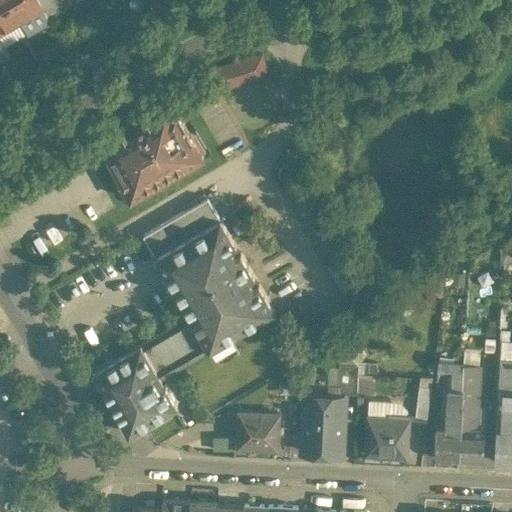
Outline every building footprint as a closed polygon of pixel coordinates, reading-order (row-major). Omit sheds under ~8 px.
[(0,0),(0,31),(20,19),(8,0),(0,0)] [(8,0),(20,19),(43,6),(40,0),(8,0)] [(60,10),(54,0),(40,0),(43,6),(49,16),(60,10)] [(54,0),(60,10),(72,3),(69,0),(54,0)] [(263,51),(252,54),(258,76),(269,73),(263,51)] [(252,54),(241,58),(247,79),(258,76),(252,54)] [(241,58),(230,61),(237,82),(247,79),(241,58)] [(230,61),(219,64),(226,86),(237,82),(230,61)] [(219,64),(208,67),(215,89),(226,86),(219,64)] [(170,96),(98,138),(132,196),(204,154),(170,96)] [(221,215),(208,194),(143,233),(156,254),(188,235),(221,215)] [(188,235),(216,282),(249,263),(241,250),(236,253),(232,246),(237,243),(221,215),(188,235)] [(216,282),(188,235),(156,254),(183,301),(216,282)] [(346,251),(326,263),(343,292),(344,292),(363,281),(346,251)] [(216,282),(183,301),(190,313),(210,347),(276,309),(260,281),(254,284),(250,277),(255,274),(249,263),(216,282)] [(363,281),(344,292),(355,312),(375,300),(363,281)] [(142,341),(162,375),(210,347),(190,313),(142,341)] [(114,403),(162,375),(142,341),(93,369),(114,403)] [(511,357),(502,357),(500,388),(511,388),(511,357)] [(464,361),(440,359),(438,369),(439,369),(456,371),(456,367),(464,367),(464,361)] [(477,362),(464,361),(464,367),(460,458),(484,459),(485,427),(476,426),(479,369),(476,369),(477,362)] [(359,363),(340,362),(338,391),(358,392),(359,363)] [(447,424),(437,424),(435,457),(459,458),(459,457),(460,458),(464,367),(456,367),(456,371),(455,386),(449,385),(449,388),(447,424)] [(456,371),(439,369),(436,387),(449,388),(449,385),(455,386),(456,371)] [(162,375),(114,403),(130,431),(178,403),(162,375)] [(432,386),(420,384),(416,416),(428,417),(432,386)] [(511,388),(500,388),(499,412),(498,412),(496,459),(511,460),(511,388)] [(345,395),(306,393),(303,450),(342,451),(345,395)] [(280,411),(240,409),(238,446),(278,448),(280,411)] [(389,415),(368,413),(366,452),(407,455),(410,415),(409,415),(410,413),(390,412),(389,415)] [(190,511),(191,499),(164,498),(164,506),(163,511),(190,511)] [(217,511),(218,501),(191,499),(190,511),(217,511)] [(243,511),(244,502),(218,501),(217,511),(243,511)] [(270,511),(271,504),(244,502),(243,511),(270,511)]
